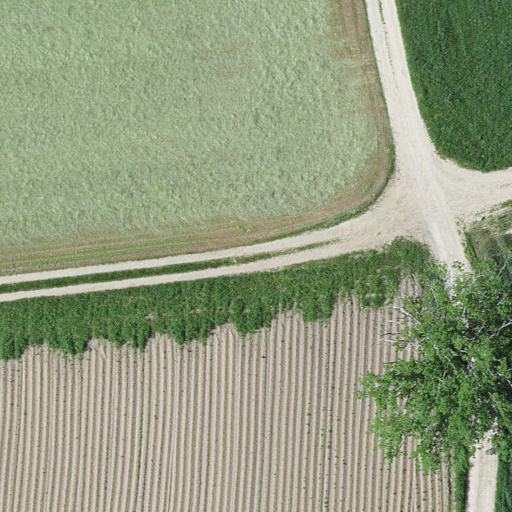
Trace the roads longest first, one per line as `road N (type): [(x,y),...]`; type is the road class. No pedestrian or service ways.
road 1 (track): [(480,511),(480,369),(373,0)]
road 2 (track): [(511,185),(276,252),(0,295)]
